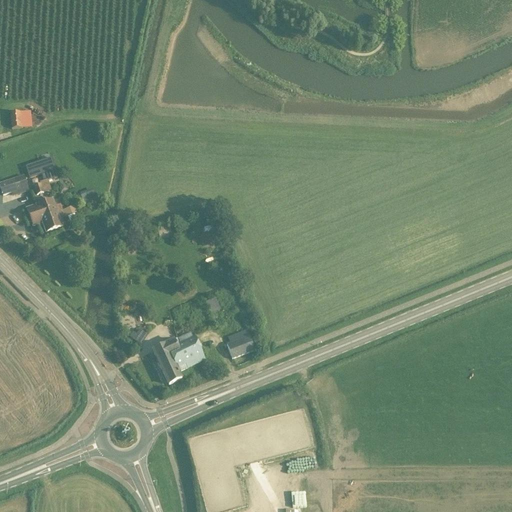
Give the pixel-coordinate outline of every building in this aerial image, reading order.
[(23,130),(21,114),(9,114),(11,131),(23,130)] [(29,179),(46,174),(47,180),(48,181),(57,178),(55,171),(51,160),(26,168),(28,176),(29,179)] [(27,188),(24,177),(0,185),(0,190),(2,196),(17,191),(27,188)] [(41,185),(33,188),(36,196),(44,194),(41,185)] [(81,198),(84,208),(96,204),(93,194),(81,198)] [(52,202),(26,211),(33,227),(42,223),(46,234),(61,228),(61,227),(64,225),(62,219),(78,213),(76,206),(62,211),(61,206),(54,209),(52,202)] [(217,232),(202,236),(205,249),(220,246),(217,232)] [(212,315),(222,311),(217,298),(207,302),(212,315)] [(205,362),(192,334),(178,342),(177,340),(174,342),(173,341),(163,346),(164,347),(152,353),(169,386),(181,380),(178,374),(186,370),(187,371),(205,362)] [(248,337),(226,346),(232,362),(254,353),(248,337)]
